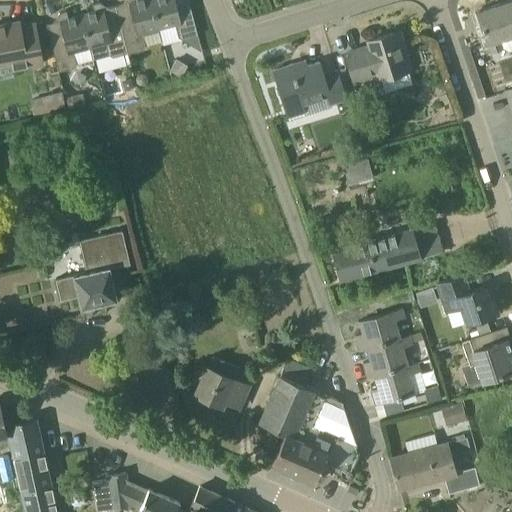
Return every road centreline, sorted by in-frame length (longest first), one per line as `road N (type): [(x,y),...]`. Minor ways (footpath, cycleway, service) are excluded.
road 1 (residential): [(377,511),(383,494),(231,43)]
road 2 (tertiary): [(297,505),(0,374)]
road 3 (residential): [(434,0),(511,244)]
road 4 (residential): [(364,0),(231,43)]
